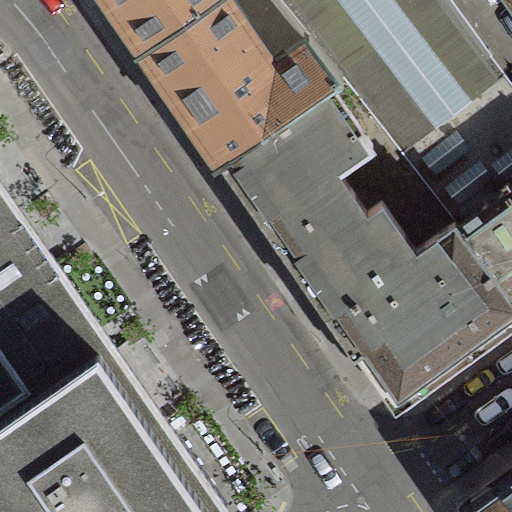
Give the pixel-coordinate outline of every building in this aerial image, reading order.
[(115,0),(146,45),(210,0),(115,0)] [(250,19),(236,0),(210,0),(146,45),(224,158),(332,81),(343,74),(311,33),(275,61),(260,40),(251,39),(246,33),(250,19)] [(283,0),(311,33),(343,74),(459,223),(511,184),(511,78),(455,0),(283,0)] [(419,250),(459,223),(343,74),(332,81),(373,144),(339,168),(369,210),(385,200),(419,250)] [(373,144),(332,81),(224,158),(397,406),(511,323),(511,292),(459,223),(419,250),(385,200),(369,210),(339,168),(373,144)] [(210,511),(231,511),(0,176),(0,352),(24,387),(0,404),(0,419),(98,351),(210,511)] [(511,184),(459,223),(511,292),(511,184)] [(0,419),(0,510),(1,511),(210,511),(98,351),(0,419)] [(511,511),(511,473),(465,507),(468,511),(511,511)]
